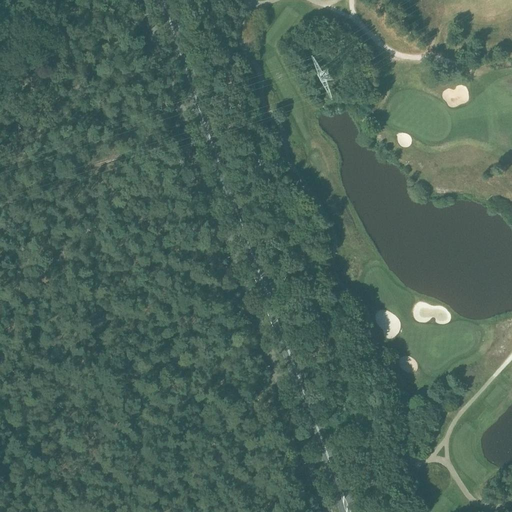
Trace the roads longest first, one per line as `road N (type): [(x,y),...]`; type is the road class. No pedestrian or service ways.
road 1 (primary): [(162,0),(349,511)]
road 2 (unclassified): [(325,511),(193,159),(143,0)]
